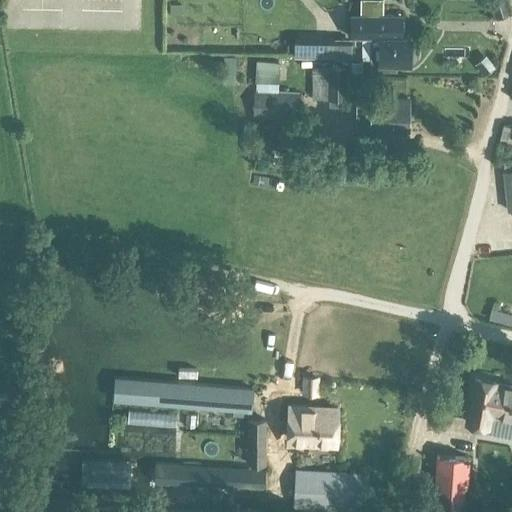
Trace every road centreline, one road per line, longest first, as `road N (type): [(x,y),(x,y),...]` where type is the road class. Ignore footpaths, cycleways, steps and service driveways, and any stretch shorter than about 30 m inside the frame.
road 1 (track): [(402,511),(511,72)]
road 2 (track): [(30,247),(269,286)]
